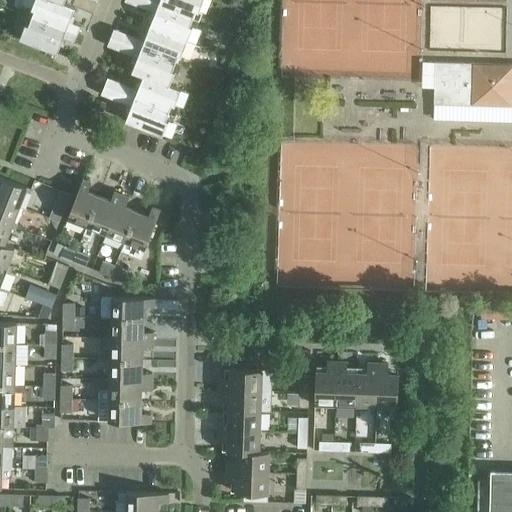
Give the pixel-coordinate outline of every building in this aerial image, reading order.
[(76,6),(65,2),(65,3),(57,0),(34,0),(29,15),(78,34),(81,25),(70,21),(76,6)] [(187,40),(196,18),(150,0),(126,0),(145,8),(156,12),(150,26),(187,40)] [(202,0),(150,0),(196,18),(202,0)] [(291,0),(289,56),(416,62),(419,1),(396,0),(380,0),(380,13),(327,10),(327,0),(291,0)] [(78,34),(29,15),(26,13),(22,22),(26,23),(20,38),(58,53),(64,38),(74,42),(78,34)] [(178,63),(187,40),(150,26),(145,40),(113,27),(109,36),(178,63)] [(169,85),(170,85),(178,63),(109,36),(106,44),(128,53),(138,57),(133,71),(144,75),(169,85)] [(434,104),(511,105),(511,64),(435,62),(434,104)] [(181,89),(170,85),(169,85),(144,75),(138,88),(106,76),(103,85),(172,112),(181,89)] [(163,135),(172,112),(103,85),(99,93),(132,106),(126,120),(163,135)] [(0,197),(20,205),(26,190),(30,191),(32,187),(0,174),(0,197)] [(87,224),(98,195),(87,190),(91,181),(83,178),(68,217),(87,224)] [(107,232),(122,193),(114,190),(110,200),(98,195),(87,224),(107,232)] [(125,240),(137,210),(126,206),(129,196),(122,193),(107,232),(125,240)] [(14,221),(20,205),(0,197),(0,219),(17,226),(18,222),(14,221)] [(137,210),(125,240),(121,249),(140,256),(144,247),(145,247),(160,208),(153,205),(149,215),(137,210)] [(15,230),(17,226),(0,219),(0,241),(5,244),(5,243),(11,228),(15,230)] [(15,247),(5,243),(5,244),(0,241),(0,263),(11,268),(13,265),(8,263),(15,247)] [(72,261),(77,249),(64,244),(63,246),(56,244),(53,253),(72,261)] [(77,249),(72,261),(84,266),(89,254),(77,249)] [(111,277),(116,264),(102,258),(97,271),(111,277)] [(46,283),(59,288),(67,265),(55,260),(46,283)] [(10,272),(11,268),(0,263),(0,283),(6,270),(10,272)] [(116,264),(111,277),(123,282),(127,269),(116,264)] [(112,316),(144,317),(144,304),(154,305),(154,297),(113,295),(100,295),(100,316),(112,316)] [(62,315),(74,315),(74,301),(63,301),(62,302),(62,315)] [(74,328),(74,315),(62,315),(61,328),(74,328)] [(143,330),(144,317),(112,316),(112,337),(153,338),(153,330),(143,330)] [(0,340),(16,341),(17,321),(0,320),(0,340)] [(43,342),(56,342),(56,330),(56,323),(44,323),(43,342)] [(153,346),(153,338),(112,337),(111,357),(143,358),(143,345),(153,346)] [(0,361),(16,362),(16,341),(0,340),(0,361)] [(55,357),(56,342),(43,342),(43,357),(55,357)] [(60,356),(72,356),(77,356),(78,345),(72,343),(61,342),(60,356)] [(72,370),(72,356),(60,356),(60,369),(72,370)] [(142,371),(143,358),(111,357),(111,378),(152,379),(152,371),(142,371)] [(0,382),(15,382),(16,362),(0,361),(0,382)] [(335,403),(337,361),(328,361),(327,371),(316,370),(315,402),(335,403)] [(356,404),(357,372),(346,371),(347,361),(337,361),(335,403),(356,404)] [(377,404),(378,363),(368,362),(368,372),(357,372),(356,404),(377,404)] [(378,363),(377,404),(397,405),(398,373),(387,373),(388,363),(378,363)] [(220,388),(262,390),(262,369),(230,368),(230,379),(220,379),(220,388)] [(42,383),(55,384),(55,371),(42,371),(42,383)] [(298,391),(308,391),(309,375),(299,375),(298,391)] [(152,387),(152,379),(111,378),(110,388),(98,388),(98,398),(110,399),(141,400),(142,386),(152,387)] [(0,402),(14,403),(15,382),(0,382),(0,402)] [(54,399),(55,384),(42,383),(42,398),(54,399)] [(59,397),(71,398),(71,383),(59,383),(59,397)] [(261,410),(262,390),(220,388),(219,399),(229,399),(229,409),(261,410)] [(307,406),(308,391),(298,391),(298,405),(307,406)] [(71,411),(71,398),(59,397),(59,411),(71,411)] [(141,412),(141,400),(110,399),(109,419),(151,421),(151,412),(141,412)] [(14,425),(14,403),(0,402),(0,423),(3,424),(3,425),(14,425)] [(260,430),(261,410),(229,409),(229,419),(219,419),(218,429),(260,430)] [(48,425),(48,426),(54,426),(54,412),(41,412),(41,425),(48,425)] [(297,432),(307,432),(307,416),(298,415),(297,432)] [(324,437),(356,436),(356,423),(324,423),(324,437)] [(48,425),(41,425),(35,425),(35,439),(47,440),(48,426),(48,425)] [(260,451),(260,450),(260,430),(218,429),(218,439),(228,439),(228,451),(238,451),(238,450),(260,451)] [(306,447),(307,432),(297,432),(297,447),(306,447)] [(334,449),(334,440),(319,440),(318,448),(334,449)] [(334,440),(334,449),(349,449),(349,441),(334,440)] [(375,450),(375,441),(359,441),(359,450),(375,450)] [(375,441),(375,450),(389,451),(389,442),(375,441)] [(3,445),(3,444),(0,444),(0,464),(13,465),(13,445),(3,445)] [(227,470),(268,471),(269,451),(260,450),(260,451),(238,450),(238,451),(237,460),(227,460),(227,470)] [(34,465),(46,466),(47,454),(35,453),(34,465)] [(296,472),(305,473),(306,457),(296,456),(296,472)] [(12,466),(13,465),(0,464),(0,486),(1,486),(2,465),(12,466)] [(45,481),(46,466),(34,465),(34,480),(45,481)] [(268,493),(268,471),(227,470),(227,480),(237,480),(236,492),(242,492),(242,499),(268,500),(268,493)] [(511,511),(511,471),(490,471),(489,511),(511,511)] [(305,487),(305,473),(296,472),(296,487),(305,487)] [(316,478),(317,490),(343,488),(343,477),(316,478)] [(391,490),(391,478),(363,478),(364,490),(391,490)] [(0,503),(10,504),(11,492),(0,491),(0,503)] [(115,511),(118,511),(157,511),(158,500),(168,501),(169,493),(127,491),(127,501),(115,500),(115,511)] [(11,492),(10,504),(22,505),(22,493),(11,492)] [(52,506),(52,494),(37,493),(36,505),(52,506)] [(52,494),(52,506),(64,506),(64,494),(52,494)] [(332,503),(332,494),(316,494),(316,503),(332,503)] [(332,494),(332,503),(345,504),(346,495),(332,494)] [(371,511),(372,495),(356,495),(356,504),(360,504),(360,511),(371,511)] [(372,495),(371,511),(394,511),(395,505),(387,505),(387,495),(372,495)] [(77,511),(88,511),(89,497),(77,496),(77,511)]
